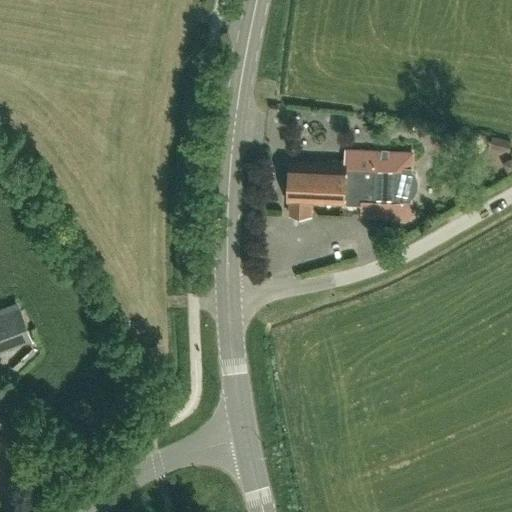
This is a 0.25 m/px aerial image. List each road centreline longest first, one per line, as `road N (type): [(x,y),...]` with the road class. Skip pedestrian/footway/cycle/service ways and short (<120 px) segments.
road 1 (unclassified): [(224,297),(396,263),(511,200)]
road 2 (tertiary): [(224,297),(228,123),(254,0)]
road 3 (unclassified): [(91,511),(158,465),(239,428)]
road 4 (tertiary): [(239,428),(224,297)]
